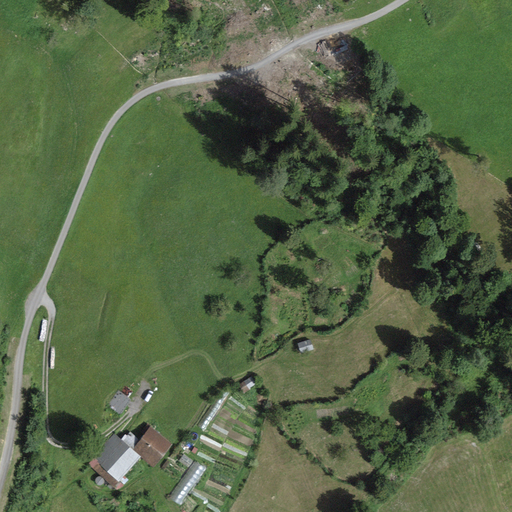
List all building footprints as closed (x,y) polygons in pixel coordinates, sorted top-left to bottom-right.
[(45,0),(14,0),(12,14),(42,20),(45,0)] [(315,339),(301,343),(304,353),(318,348),(315,339)] [(255,376),(243,384),(247,390),(259,382),(255,376)] [(179,441),(153,425),(140,446),(166,462),(179,441)] [(122,436),(100,460),(126,482),(147,458),(122,436)]
